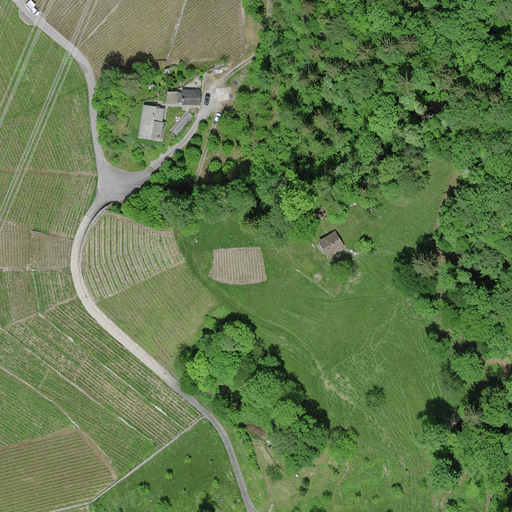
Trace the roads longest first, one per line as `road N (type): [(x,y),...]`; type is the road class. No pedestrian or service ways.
road 1 (track): [(112,181),(77,243),(81,293),(228,443),(251,511)]
road 2 (unclassified): [(17,0),(84,63),(99,157),(112,181)]
